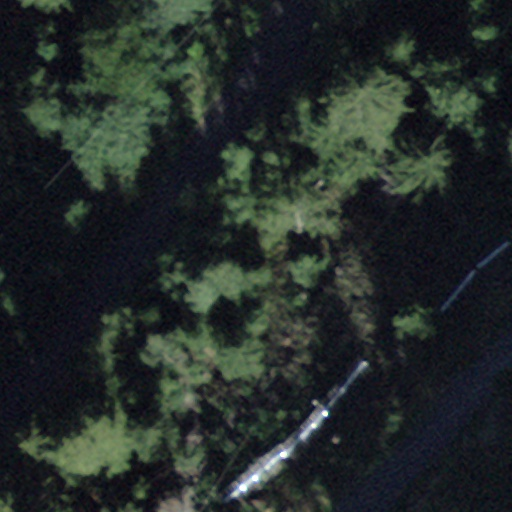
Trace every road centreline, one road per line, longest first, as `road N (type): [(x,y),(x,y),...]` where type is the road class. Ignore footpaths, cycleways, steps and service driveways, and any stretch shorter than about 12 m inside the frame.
road 1 (unclassified): [(290,0),(251,104),(28,428),(0,453)]
road 2 (unclassified): [(349,511),(467,379),(511,348)]
